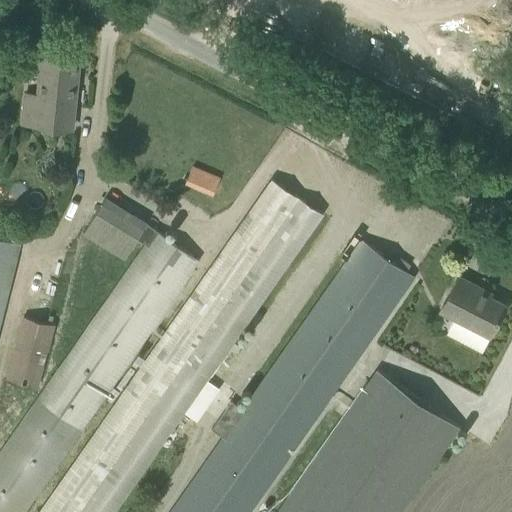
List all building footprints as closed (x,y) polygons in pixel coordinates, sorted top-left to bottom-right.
[(22,124),(71,129),(78,59),(42,55),(41,56),(34,55),(31,57),(26,60),(25,68),(28,72),(32,74),(40,75),(38,94),(25,92),(22,124)] [(185,184),(213,195),(220,179),(192,168),(185,184)] [(261,195),(40,511),(114,511),(184,412),(196,421),(205,408),(219,388),(207,379),(311,229),(322,213),(272,178),(261,195)] [(147,245),(0,454),(0,511),(22,511),(198,259),(146,223),(104,197),(84,232),(125,257),(137,238),(147,245)] [(0,318),(19,242),(0,237),(0,318)] [(172,511),(248,511),(413,275),(406,270),(396,263),(362,239),(244,410),(231,401),(212,429),(224,438),(172,511)] [(400,257),(396,263),(406,270),(410,264),(400,257)] [(440,310),(455,318),(447,333),(482,352),(506,305),(482,293),(484,289),(458,276),(440,310)] [(38,387),(55,325),(22,316),(6,378),(7,378),(37,387),(38,387)] [(276,511),(399,511),(459,426),(377,369),(276,511)]
